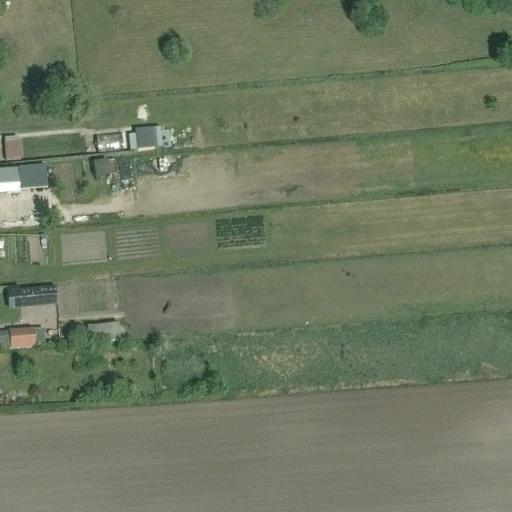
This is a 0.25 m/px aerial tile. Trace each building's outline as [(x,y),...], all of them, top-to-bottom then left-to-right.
[(149,154),(148,139),(106,141),(107,156),(149,154)] [(20,160),(18,144),(4,145),(5,162),(20,160)] [(0,194),(40,193),(39,169),(0,170),(0,194)] [(118,325),(86,328),(87,344),(120,340),(118,325)] [(7,333),(8,335),(0,335),(0,352),(9,352),(34,349),(45,348),(44,331),(32,332),(32,331),(7,333)] [(109,360),(128,358),(127,348),(108,350),(109,360)]
